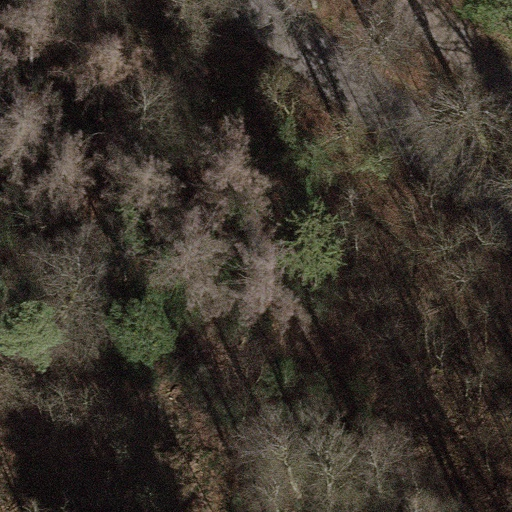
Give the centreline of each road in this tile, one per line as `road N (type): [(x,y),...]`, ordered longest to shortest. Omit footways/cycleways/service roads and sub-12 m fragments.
road 1 (unclassified): [(243,0),(357,72),(511,218)]
road 2 (track): [(390,0),(511,93)]
